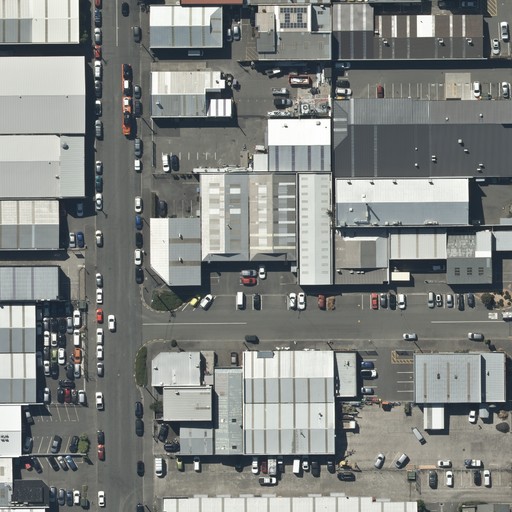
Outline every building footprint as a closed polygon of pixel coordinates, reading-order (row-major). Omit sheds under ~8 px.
[(0,0),(0,44),(78,45),(77,0),(0,0)] [(223,7),(151,8),(151,49),(223,49),(223,7)] [(376,8),(252,8),(253,63),(488,62),(488,17),(376,18),(376,8)] [(83,56),(0,56),(0,134),(84,134),(83,56)] [(220,73),(153,74),(154,115),(220,115),(220,73)] [(332,175),(332,179),(468,178),(511,178),(511,101),(332,102),(332,119),(332,175)] [(332,119),(267,121),(268,176),(297,175),(332,175),(332,119)] [(0,134),(0,197),(85,197),(84,134),(0,134)] [(202,263),(250,262),(249,175),(200,176),(201,219),(202,263)] [(297,263),(297,175),(268,176),(249,175),(250,262),(297,263)] [(333,229),(332,179),(332,175),(297,175),(297,263),(298,286),(333,286),(333,229)] [(468,178),(332,179),(333,229),(390,229),(446,228),(468,228),(468,178)] [(0,258),(64,258),(64,206),(0,205),(0,258)] [(201,285),(202,263),(201,219),(151,220),(151,266),(170,284),(201,285)] [(446,261),(445,233),(446,228),(390,229),(389,262),(446,261)] [(389,262),(390,229),(333,229),(333,286),(389,286),(389,262)] [(491,233),(445,233),(446,261),(447,284),(491,285),(491,233)] [(63,271),(0,270),(0,307),(40,308),(64,308),(63,271)] [(0,359),(41,359),(41,313),(0,312),(0,359)] [(334,351),(243,352),(243,368),(244,456),(334,456),(334,351)] [(200,387),(200,352),(161,352),(152,361),(152,387),(164,387),(200,387)] [(504,355),(411,355),(411,403),(505,403),(504,355)] [(0,409),(27,410),(42,410),(41,359),(0,359),(0,409)] [(214,456),(244,456),(243,368),(214,368),(214,387),(214,423),(214,456)] [(181,423),(214,423),(214,387),(200,387),(164,387),(164,423),(181,423)] [(27,410),(0,409),(0,461),(15,462),(27,462),(27,455),(27,410)] [(181,456),(214,456),(214,423),(181,423),(181,456)] [(0,511),(49,511),(50,488),(42,482),(16,481),(15,462),(0,461),(0,511)] [(372,506),(372,501),(163,502),(162,511),(416,511),(417,506),(372,506)]
